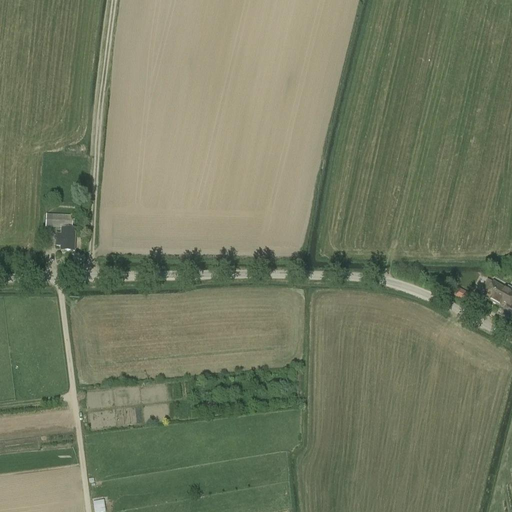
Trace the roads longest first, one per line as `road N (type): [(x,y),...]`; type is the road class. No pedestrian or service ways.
road 1 (unclassified): [(511,340),(402,285),(370,278),(0,280)]
road 2 (track): [(57,278),(87,511)]
